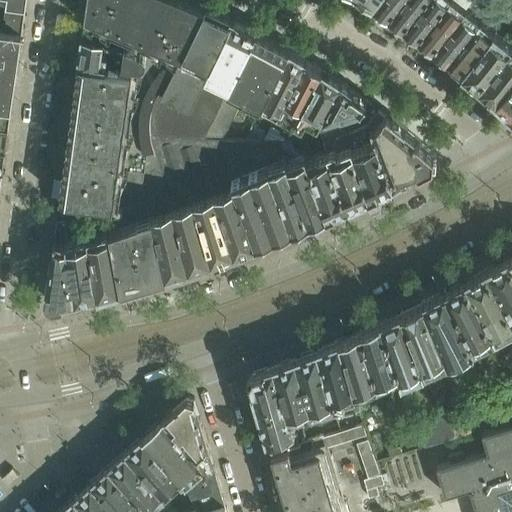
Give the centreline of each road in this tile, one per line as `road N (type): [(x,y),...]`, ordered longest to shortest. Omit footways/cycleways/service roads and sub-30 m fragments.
road 1 (tertiary): [(500,165),(326,257),(200,306),(14,343)]
road 2 (residential): [(14,343),(10,306),(52,0)]
road 3 (tertiary): [(204,346),(511,215)]
road 4 (residential): [(500,165),(441,106),(288,0)]
road 5 (tertiary): [(28,396),(71,391),(204,346)]
road 6 (residential): [(253,511),(204,346)]
road 7 (residential): [(0,505),(40,469),(28,396)]
